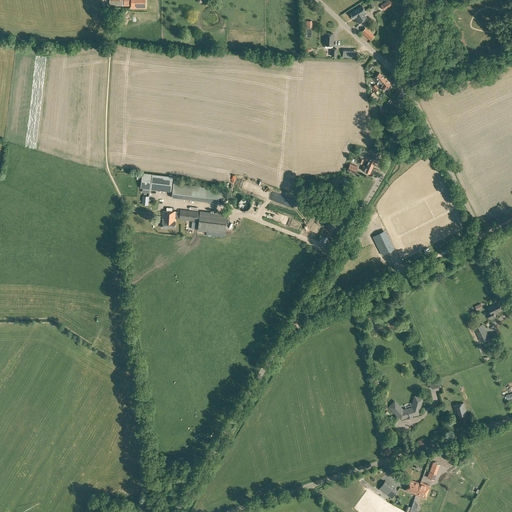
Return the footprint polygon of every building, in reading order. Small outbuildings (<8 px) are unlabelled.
[(384,10),(394,3),(391,0),(388,0),(381,5),(384,10)] [(368,18),(364,12),(365,11),(362,6),(350,13),(353,18),(355,17),(359,23),(368,18)] [(365,28),(361,32),(370,40),(374,36),(365,28)] [(333,45),(333,33),(326,33),(325,38),(324,38),(324,42),(325,42),(325,45),(333,45)] [(380,82),(385,78),(379,73),(373,79),(376,82),(378,80),(380,82)] [(380,82),(377,85),(381,89),(382,88),(384,90),(386,88),(388,90),(392,87),(390,84),(385,78),(380,82)] [(373,166),(376,159),(368,155),(366,160),(368,161),(367,164),(373,166)] [(355,174),(358,167),(350,163),(347,171),(355,174)] [(369,173),(373,166),(367,164),(366,166),(363,165),(361,170),(369,173)] [(170,191),(172,177),(142,173),(141,188),(170,191)] [(224,200),(225,189),(207,187),(173,183),(172,197),(205,201),(218,203),(218,199),(224,200)] [(264,188),(260,194),(265,198),(270,191),(264,188)] [(244,210),(245,210),(246,210),(247,209),(248,209),(248,208),(249,208),(249,207),(250,206),(250,205),(250,204),(250,203),(250,202),(250,201),(249,201),(249,200),(248,199),(247,199),(247,198),(246,198),(244,198),(243,198),(242,198),(241,199),(240,199),(240,200),(239,200),(239,201),(239,202),(238,203),(238,204),(238,205),(239,205),(239,206),(239,207),(240,208),(241,209),(242,209),(243,210),(244,210)] [(176,211),(163,211),(163,221),(162,221),(162,227),(175,228),(176,221),(175,221),(175,218),(179,218),(179,219),(199,222),(197,234),(206,235),(206,234),(225,236),(227,214),(200,211),(200,212),(180,209),(179,216),(175,216),(176,211)] [(387,252),(391,250),(382,232),(373,236),(376,242),(382,255),(387,252)] [(497,302),(497,300),(493,302),(493,304),(489,306),(491,310),(487,312),(491,319),(496,316),(494,314),(502,310),(498,301),(497,302)] [(481,342),(490,337),(483,324),(474,328),(481,342)] [(418,413),(422,398),(416,396),(413,408),(412,408),(403,410),(402,411),(393,402),(389,407),(400,418),(400,419),(408,417),(411,416),(418,414),(419,414),(418,413)] [(457,417),(467,414),(463,403),(453,406),(457,417)] [(420,483),(410,479),(406,490),(416,494),(416,495),(425,498),(429,485),(420,482),(420,483)] [(391,498),(397,490),(385,481),(379,489),(391,498)]
